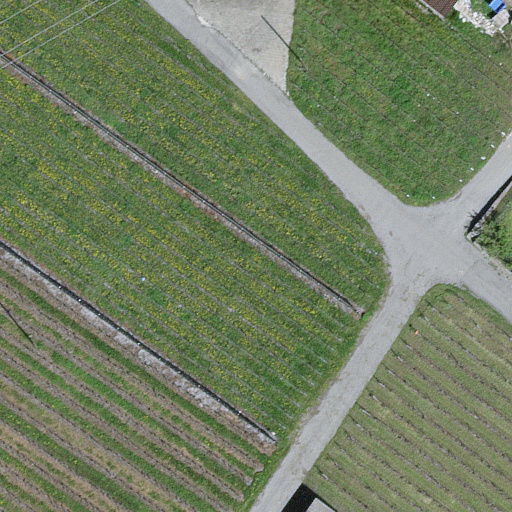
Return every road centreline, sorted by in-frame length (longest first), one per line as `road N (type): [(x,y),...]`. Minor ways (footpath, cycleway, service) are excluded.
road 1 (unclassified): [(435,246),(164,0)]
road 2 (unclassified): [(435,246),(263,511)]
